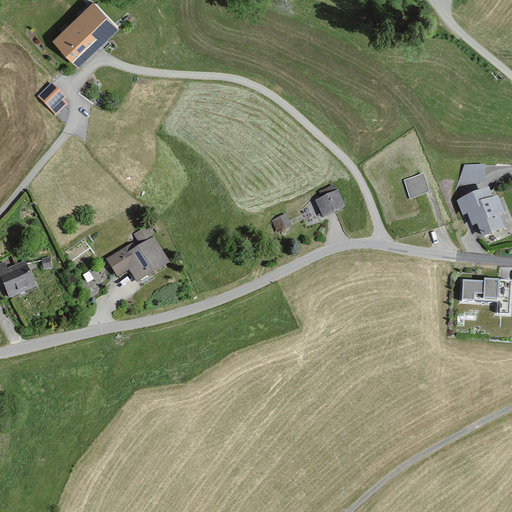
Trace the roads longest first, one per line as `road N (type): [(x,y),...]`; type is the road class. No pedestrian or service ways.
road 1 (residential): [(383,243),(362,181),(345,158),(262,89),(237,78),(106,60),(75,84),(65,135),(0,215)]
road 2 (unclassified): [(383,243),(336,247),(178,314),(0,353)]
road 3 (residential): [(352,511),(386,480),(511,407)]
road 4 (unclassified): [(511,260),(383,243)]
